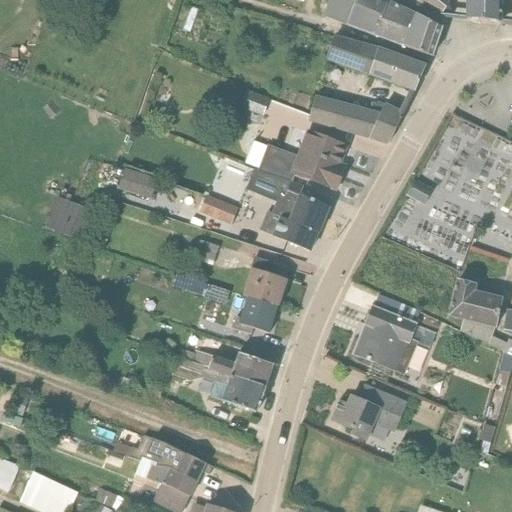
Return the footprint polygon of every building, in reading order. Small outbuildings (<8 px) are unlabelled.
[(328,0),(321,17),(346,26),(355,0),(328,0)] [(381,0),(355,0),(346,26),(374,37),(387,3),(381,0)] [(412,0),(419,5),(439,17),(447,5),(446,0),(465,0),(466,20),(500,23),(500,0),(412,0)] [(430,57),(431,58),(441,29),(387,3),(374,37),(430,57)] [(314,96),(307,122),(388,144),(424,68),(377,50),(333,39),(326,63),(407,93),(398,109),(375,104),(371,114),(314,96)] [(245,92),(239,108),(262,117),(268,101),(245,92)] [(257,170),(257,172),(291,182),(294,175),(335,191),(339,177),(334,176),(346,148),(306,134),(296,158),(267,147),(266,149),(253,143),(244,165),(257,170)] [(124,170),(117,190),(150,201),(157,180),(124,170)] [(431,192),(413,183),(406,196),(423,206),(431,192)] [(266,213),(258,232),(308,252),(329,208),(281,189),(271,215),(266,213)] [(206,197),(199,215),(231,228),(238,210),(206,197)] [(56,199),(44,230),(82,243),(93,213),(56,199)] [(103,215),(90,249),(102,253),(114,219),(103,215)] [(198,242),(192,261),(212,267),(217,248),(198,242)] [(393,253),(382,273),(416,290),(427,270),(393,253)] [(254,259),(242,296),(246,298),(276,308),(278,301),(277,301),(282,286),(283,287),(285,281),(284,281),(287,269),(254,259)] [(175,275),(170,288),(225,305),(229,293),(175,275)] [(501,354),(511,357),(511,343),(507,341),(505,345),(491,338),(492,331),(494,332),(502,300),(474,293),(476,286),(455,281),(446,320),(462,324),(459,333),(501,354)] [(373,310),(414,327),(419,314),(379,297),(373,310)] [(276,308),(246,298),(240,318),(236,317),(232,330),(250,336),(252,330),(268,335),(276,308)] [(368,328),(357,357),(371,363),(391,371),(404,376),(417,344),(410,341),(415,327),(414,327),(373,310),(372,309),(365,326),(368,328)] [(511,312),(506,311),(502,330),(511,332),(511,312)] [(368,328),(365,326),(363,325),(358,337),(351,355),(357,357),(368,328)] [(410,341),(417,344),(428,350),(435,335),(415,327),(410,341)] [(234,365),(195,352),(194,355),(185,352),(182,361),(263,388),(270,367),(238,356),(234,365)] [(511,365),(511,357),(501,354),(493,385),(505,389),(511,365)] [(177,358),(171,376),(189,383),(201,379),(214,384),(209,397),(255,413),(263,388),(182,361),(177,358)] [(391,371),(371,363),(366,376),(386,384),(391,371)] [(405,406),(365,388),(365,390),(371,394),(365,404),(350,398),(347,407),(339,404),(333,421),(352,430),(349,436),(365,444),(372,426),(394,433),(405,406)] [(16,394),(10,416),(22,420),(29,399),(16,394)] [(482,425),(477,441),(489,445),(494,429),(482,425)] [(117,444),(112,454),(140,464),(142,458),(196,483),(201,473),(207,476),(211,468),(142,436),(137,451),(117,444)] [(142,458),(140,464),(135,475),(160,486),(153,501),(174,511),(182,511),(196,483),(142,458)] [(0,459),(0,491),(7,494),(19,468),(0,459)] [(32,474),(18,504),(35,511),(69,511),(77,495),(32,474)] [(99,490),(94,502),(111,509),(117,497),(99,490)]
